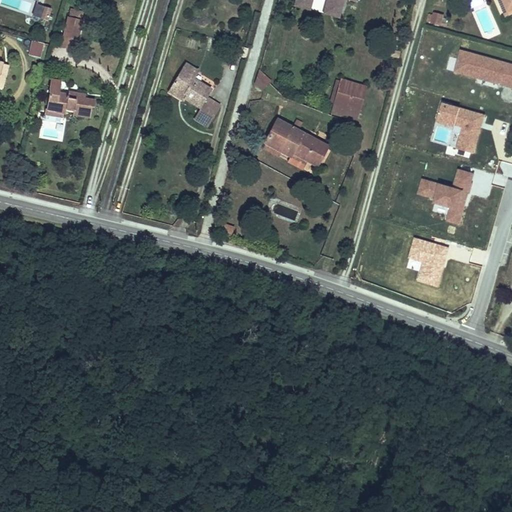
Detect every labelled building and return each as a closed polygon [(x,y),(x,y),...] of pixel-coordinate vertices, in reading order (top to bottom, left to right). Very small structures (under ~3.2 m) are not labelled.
[(511,0),(499,0),(507,17),(511,15),(511,0)] [(338,16),(340,7),(327,3),(325,12),(338,16)] [(48,21),(51,9),(43,7),(40,19),(48,21)] [(68,15),(82,18),(83,12),(69,9),(68,15)] [(442,16),(433,13),(430,23),(440,25),(442,16)] [(78,37),(82,20),(69,17),(65,34),(78,37)] [(73,48),(75,38),(63,36),(60,46),(73,48)] [(45,44),(32,42),(29,55),(42,58),(45,44)] [(511,65),(461,52),(456,73),(511,87),(511,65)] [(9,65),(3,64),(0,76),(0,88),(2,89),(9,65)] [(196,72),(184,64),(168,89),(182,97),(181,99),(200,110),(193,122),(205,129),(219,107),(205,98),(209,92),(192,80),(196,72)] [(271,83),(259,71),(255,82),(264,90),(271,83)] [(63,81),(52,79),(49,110),(67,112),(68,107),(76,108),(75,113),(92,115),(93,104),(96,104),(97,97),(87,96),(87,92),(79,91),(79,93),(62,91),(63,81)] [(365,87),(341,80),(334,104),(358,111),(365,87)] [(182,97),(168,89),(166,94),(179,102),(181,99),(182,97)] [(358,111),(334,104),(331,114),(356,121),(358,111)] [(456,146),(472,150),(481,116),(443,106),(438,122),(461,129),(456,146)] [(294,129),(277,119),(264,143),(281,152),(290,157),(293,153),(308,161),(317,166),(327,147),(301,133),(305,125),(298,121),(294,129)] [(281,152),(264,143),(262,147),(279,157),(281,152)] [(308,161),(293,153),(290,157),(288,162),(303,171),(308,161)] [(232,230),(218,226),(215,235),(229,239),(232,230)]
